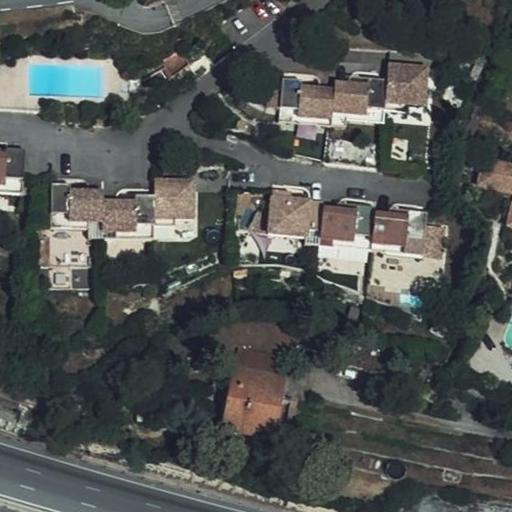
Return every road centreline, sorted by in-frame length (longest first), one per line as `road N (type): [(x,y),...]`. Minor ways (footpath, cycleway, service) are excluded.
road 1 (residential): [(417,192),(276,169),(196,137),(178,118)]
road 2 (residential): [(0,129),(109,144),(143,141),(178,118)]
road 3 (motorway): [(151,511),(0,467)]
road 4 (residential): [(178,118),(191,97),(269,39)]
